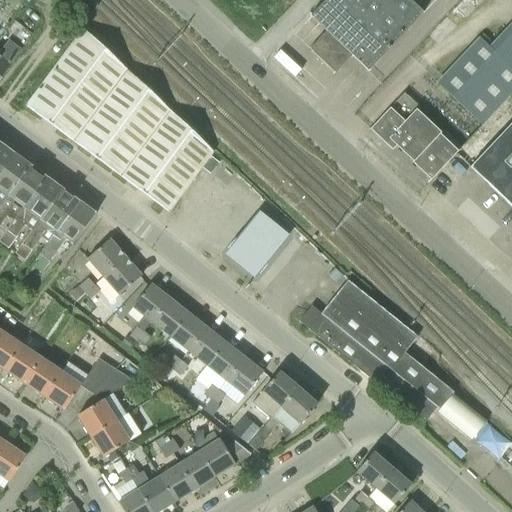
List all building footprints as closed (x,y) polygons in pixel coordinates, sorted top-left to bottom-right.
[(353,56),(368,71),(423,13),(409,0),(325,0),(311,16),(327,31),(310,49),(335,74),(353,56)] [(437,83),(484,127),(511,95),(511,23),(489,47),(479,37),(437,83)] [(169,212),(213,152),(83,29),(77,37),(26,106),(169,212)] [(0,78),(22,50),(9,40),(0,52),(0,78)] [(432,180),(458,152),(440,135),(441,133),(416,110),(419,107),(404,92),(371,129),(386,144),(390,139),(413,161),(413,162),(432,180)] [(511,123),(471,168),(511,207),(511,123)] [(0,173),(14,154),(0,143),(0,173)] [(0,205),(30,166),(14,154),(0,173),(0,205)] [(0,225),(7,216),(14,221),(46,178),(30,166),(0,205),(0,225)] [(25,226),(32,231),(63,190),(46,178),(14,221),(0,239),(0,242),(8,248),(25,226)] [(41,238),(48,243),(79,202),(63,190),(32,231),(16,253),(25,260),(41,238)] [(65,239),(73,244),(95,214),(79,202),(48,243),(39,256),(32,265),(42,272),(49,262),(65,239)] [(224,257),(254,281),(289,238),(260,214),(224,257)] [(87,260),(103,278),(126,258),(110,240),(87,260)] [(119,296),(142,276),(126,258),(103,278),(95,286),(101,292),(97,295),(114,313),(124,303),(119,296)] [(79,286),(85,293),(95,286),(89,279),(79,286)] [(471,441),(481,428),(488,419),(489,418),(484,415),(432,373),(405,352),(417,337),(418,336),(349,281),(322,313),(312,306),(306,314),(300,322),(309,330),(405,407),(424,422),(425,423),(434,411),(471,441)] [(134,328),(142,334),(142,335),(152,323),(151,323),(170,300),(151,284),(132,308),(143,317),(134,328)] [(85,293),(91,299),(97,295),(101,292),(95,286),(85,293)] [(151,323),(152,323),(160,330),(169,338),(188,314),(170,300),(151,323)] [(169,338),(187,352),(206,328),(188,314),(169,338)] [(135,342),(142,334),(134,328),(128,337),(135,342)] [(187,352),(205,366),(224,342),(206,328),(187,352)] [(0,332),(0,366),(3,369),(20,344),(1,331),(0,332)] [(142,334),(135,342),(142,347),(148,339),(142,335),(142,334)] [(205,366),(225,382),(244,357),(224,342),(205,366)] [(3,369),(24,383),(41,358),(20,344),(3,369)] [(167,365),(174,370),(181,361),(174,356),(167,365)] [(81,385),(92,392),(117,368),(100,357),(81,385)] [(225,382),(244,397),(263,373),(244,357),(225,382)] [(24,383),(44,396),(61,371),(41,358),(24,383)] [(174,370),(181,376),(188,367),(181,361),(174,370)] [(92,392),(103,400),(135,380),(117,368),(92,392)] [(61,371),(44,396),(64,410),(81,385),(61,371)] [(254,401),(273,417),(298,388),(279,372),(254,401)] [(211,385),(204,395),(211,401),(219,391),(211,385)] [(298,388),(273,417),(280,423),(293,433),(317,405),(298,388)] [(211,401),(217,406),(225,396),(219,391),(211,401)] [(91,438),(117,421),(103,400),(77,416),(91,438)] [(280,423),(273,417),(265,425),(252,441),(259,447),(272,431),(280,423)] [(104,458),(130,442),(117,421),(91,438),(104,458)] [(199,452),(215,477),(235,465),(219,439),(199,452)] [(173,454),(180,450),(174,440),(166,444),(173,454)] [(0,476),(9,482),(10,480),(26,457),(4,443),(0,448),(0,476)] [(166,459),(173,454),(166,444),(159,449),(166,459)] [(195,490),(215,477),(199,452),(179,464),(195,490)] [(373,452),(356,472),(375,489),(392,469),(373,452)] [(174,503),(195,490),(179,464),(158,477),(174,503)] [(132,480),(139,475),(133,465),(125,470),(132,480)] [(392,504),(393,505),(411,485),(392,469),(375,489),(392,504)] [(124,484),(132,480),(125,470),(118,475),(124,484)] [(152,511),(159,511),(174,503),(158,477),(149,483),(143,473),(139,475),(132,480),(138,490),(152,511)] [(152,511),(138,490),(131,495),(118,503),(124,511),(152,511)] [(360,506),(367,498),(361,492),(353,501),(360,506)] [(351,498),(338,511),(354,511),(360,506),(353,501),(351,498)] [(367,498),(360,506),(366,511),(367,511),(374,503),(367,498)] [(400,511),(421,511),(410,501),(400,511)] [(69,511),(79,511),(74,503),(66,508),(69,511)]
